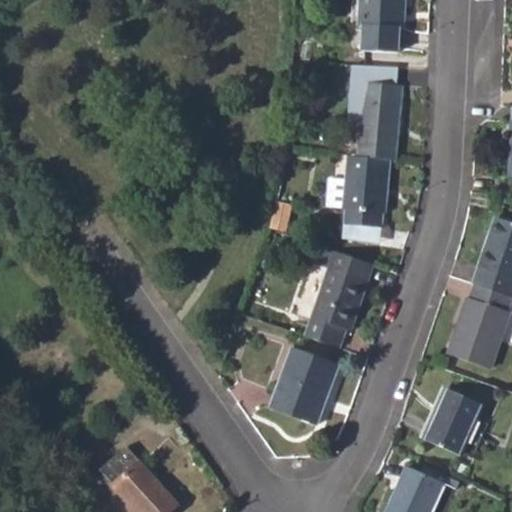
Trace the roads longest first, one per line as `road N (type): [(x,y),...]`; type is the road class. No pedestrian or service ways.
road 1 (residential): [(454,0),(447,163),(435,237),(359,452),(316,511)]
road 2 (residential): [(85,240),(285,511)]
